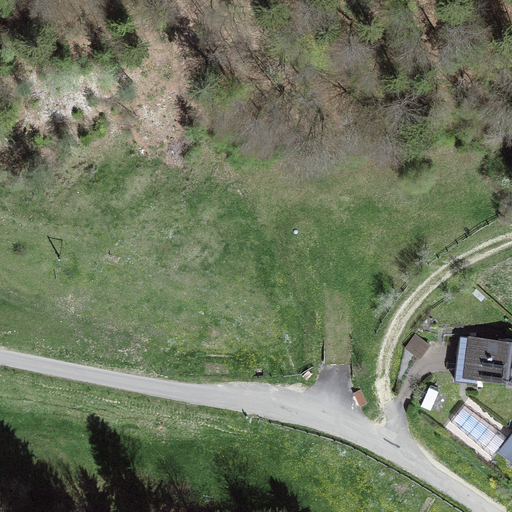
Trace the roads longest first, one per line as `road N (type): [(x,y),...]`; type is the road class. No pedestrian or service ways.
road 1 (unclassified): [(0,363),(299,417),(392,449)]
road 2 (track): [(392,449),(382,380),(396,327),(443,277),(511,244)]
